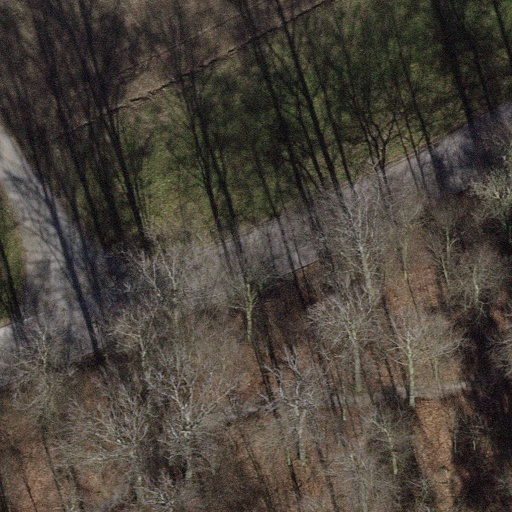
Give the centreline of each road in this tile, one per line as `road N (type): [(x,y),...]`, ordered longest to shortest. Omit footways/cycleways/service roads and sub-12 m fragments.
road 1 (residential): [(0,364),(197,287),(511,125)]
road 2 (track): [(86,332),(41,216),(0,144)]
